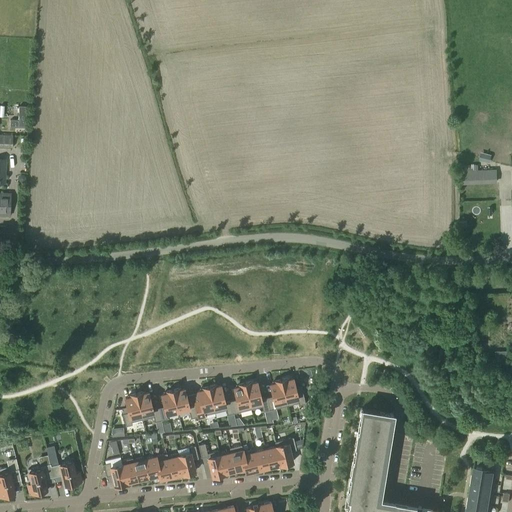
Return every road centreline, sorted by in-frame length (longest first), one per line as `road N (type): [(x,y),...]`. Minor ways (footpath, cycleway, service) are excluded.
road 1 (unclassified): [(511,260),(446,261),(300,237),(0,261)]
road 2 (residential): [(332,369),(306,361),(118,381),(107,395),(83,501)]
road 3 (residential): [(325,484),(83,501)]
